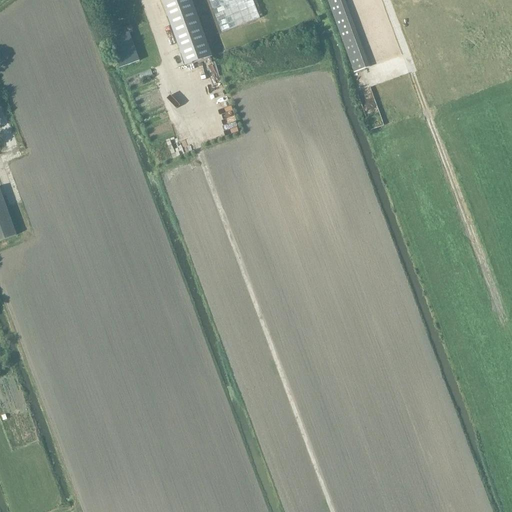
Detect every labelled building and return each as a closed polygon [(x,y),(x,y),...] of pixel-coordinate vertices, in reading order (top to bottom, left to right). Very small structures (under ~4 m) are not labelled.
[(162,0),(186,66),(212,56),(191,0),(162,0)] [(253,0),(209,0),(222,34),(261,19),(253,0)] [(340,0),(327,0),(355,73),(366,69),(340,0)] [(139,61),(129,33),(110,40),(121,68),(139,61)] [(8,125),(0,127),(0,132),(5,148),(15,144),(8,125)] [(0,190),(0,241),(16,236),(0,190)]
